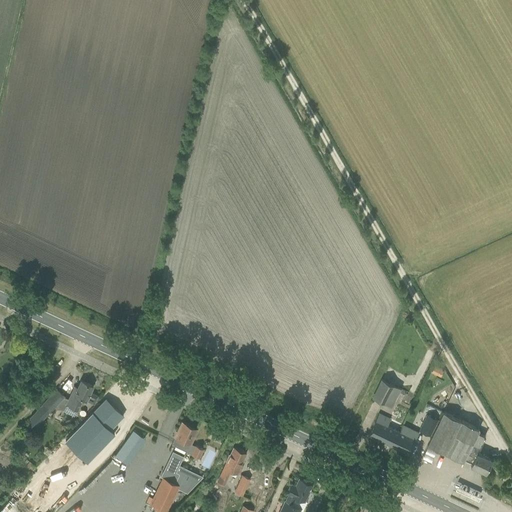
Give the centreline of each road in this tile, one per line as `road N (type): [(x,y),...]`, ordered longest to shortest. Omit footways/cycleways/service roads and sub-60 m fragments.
road 1 (track): [(511,463),(246,0)]
road 2 (tertiary): [(456,511),(0,299)]
